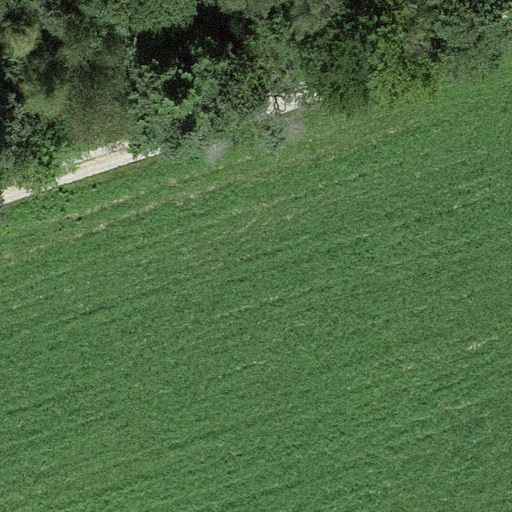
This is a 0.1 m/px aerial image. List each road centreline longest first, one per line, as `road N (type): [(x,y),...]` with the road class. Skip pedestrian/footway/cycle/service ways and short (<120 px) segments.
road 1 (track): [(339,79),(0,188)]
road 2 (track): [(511,19),(339,79)]
